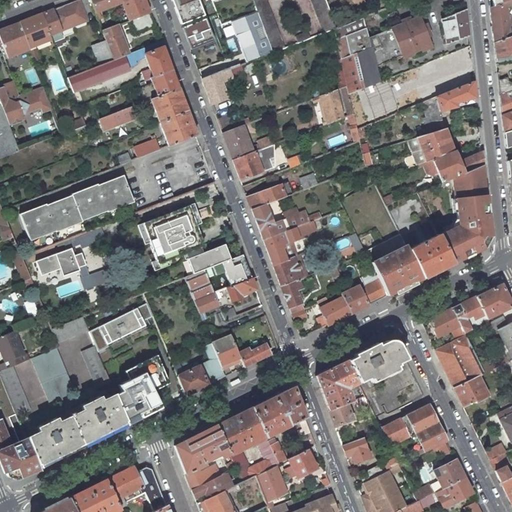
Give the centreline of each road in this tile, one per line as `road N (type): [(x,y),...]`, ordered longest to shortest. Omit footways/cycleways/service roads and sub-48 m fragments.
road 1 (residential): [(473,0),(505,259)]
road 2 (residential): [(297,363),(209,134)]
road 3 (residential): [(399,313),(499,511)]
road 4 (residential): [(19,206),(209,134)]
road 5 (residential): [(154,434),(7,506)]
road 6 (residential): [(297,363),(154,434)]
road 7 (residential): [(354,511),(297,363)]
road 8 (residential): [(209,134),(158,0)]
